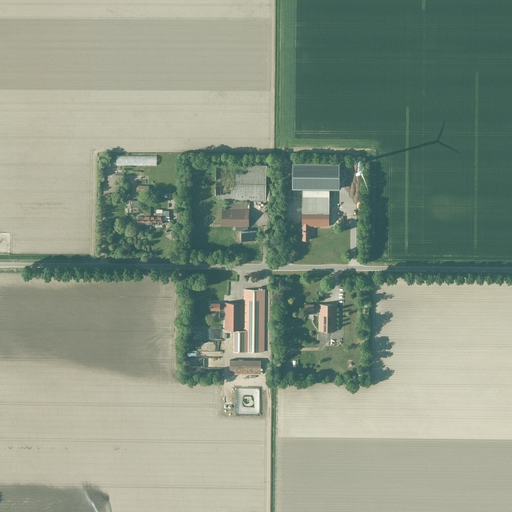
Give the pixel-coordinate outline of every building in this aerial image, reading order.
[(157,156),(117,156),(117,166),(157,166),(157,156)] [(339,162),(292,161),(292,179),(293,179),(293,188),(310,188),(310,190),(321,190),(321,188),(339,188),(339,162)] [(248,227),(249,202),(235,202),(235,201),(265,201),(266,166),(215,165),(215,201),(231,201),(231,202),(226,202),(226,209),(222,209),(222,226),(242,227),(242,232),(241,232),(241,241),(256,241),(256,232),(247,232),(247,227),(248,227)] [(292,203),(293,180),(281,180),(281,187),(283,187),(283,203),(292,203)] [(329,227),(329,209),(329,190),(321,190),(310,190),(302,190),(302,226),(303,226),(303,231),(302,231),(302,240),(309,241),(309,231),(308,231),(308,226),(329,227)] [(339,197),(339,207),(352,208),(352,197),(339,197)] [(169,220),(169,211),(162,211),(162,213),(156,213),(156,224),(162,224),(162,220),(169,220)] [(264,290),(244,290),(243,330),(243,331),(233,331),(233,352),(264,352),(264,330),(264,290)] [(225,303),(220,303),(211,303),(211,310),(220,310),(220,309),(225,309),(225,330),(242,330),(242,303),(225,303)] [(318,331),(336,331),(337,305),(319,304),(319,306),(314,306),(314,305),(305,305),(305,311),(308,311),(308,314),(309,314),(309,318),(314,318),(314,315),(319,315),(318,331)] [(346,305),(346,334),(355,334),(355,325),(354,325),(354,305),(346,305)] [(317,354),(316,377),(333,377),(334,355),(317,354)] [(339,357),(339,368),(352,368),(351,357),(339,357)] [(261,360),(230,360),(230,375),(261,375),(261,360)] [(258,412),(258,390),(236,390),(237,413),(244,413),(244,410),(240,410),(240,400),(245,400),(245,397),(250,397),(250,401),(254,401),(254,412),(258,412)]
